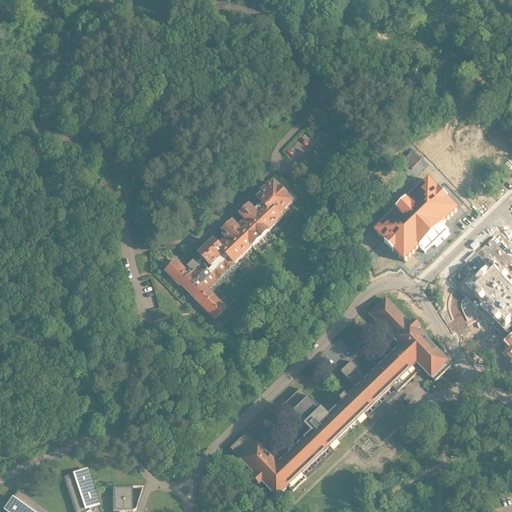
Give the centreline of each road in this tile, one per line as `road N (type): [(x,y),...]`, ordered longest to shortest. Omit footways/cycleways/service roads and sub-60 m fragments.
road 1 (residential): [(186,511),(185,486),(199,466),(374,286),(408,287),(464,369),(511,399)]
road 2 (residential): [(126,250),(209,230),(272,170),(277,148),(308,112),(305,83),(267,21),(191,0)]
road 3 (residential): [(97,3),(66,29),(31,104),(43,130),(105,153),(117,168),(126,250)]
